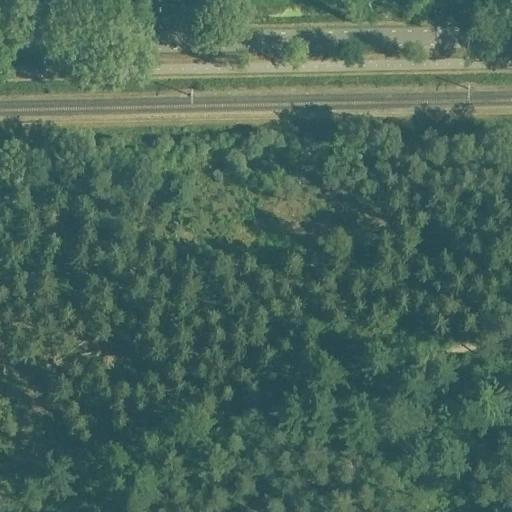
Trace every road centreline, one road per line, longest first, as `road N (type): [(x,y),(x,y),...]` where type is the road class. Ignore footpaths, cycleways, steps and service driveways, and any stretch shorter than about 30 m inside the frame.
road 1 (track): [(511,212),(0,253)]
road 2 (tertiary): [(511,29),(0,43)]
